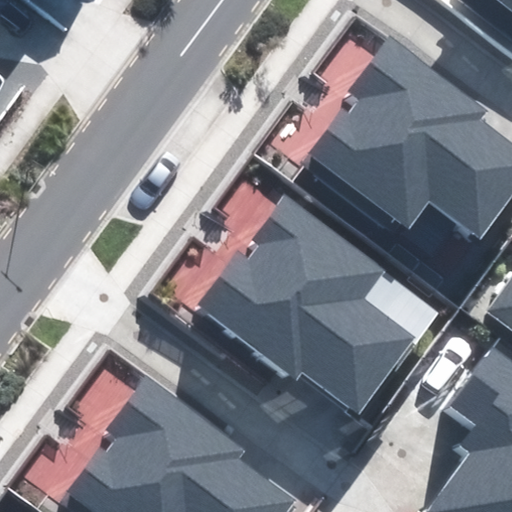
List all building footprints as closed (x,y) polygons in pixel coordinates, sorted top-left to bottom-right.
[(486,109),(390,39),(350,94),(360,101),(349,116),(339,109),(300,163),(401,235),(427,198),(481,237),(511,194),(511,148),(476,123),(486,109)] [(384,267),(284,195),(252,238),(262,245),(250,262),(238,253),(199,306),(298,376),(303,369),(359,410),(412,336),(361,299),(384,267)] [(511,280),(489,313),(511,329),(511,280)] [(511,511),(511,362),(495,350),(453,407),(479,426),(463,449),(472,456),(431,511),(511,511)] [(113,433),(63,502),(76,511),(289,511),(297,502),(238,459),(244,450),(146,379),(109,430),(113,433)]
